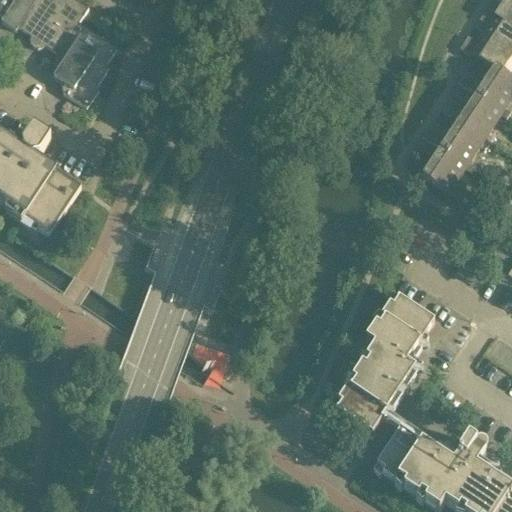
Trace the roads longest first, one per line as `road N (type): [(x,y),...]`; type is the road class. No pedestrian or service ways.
road 1 (secondary): [(99,511),(200,216),(285,0)]
road 2 (residential): [(115,0),(150,23),(90,147),(0,91)]
road 3 (residential): [(447,231),(418,275),(511,337)]
